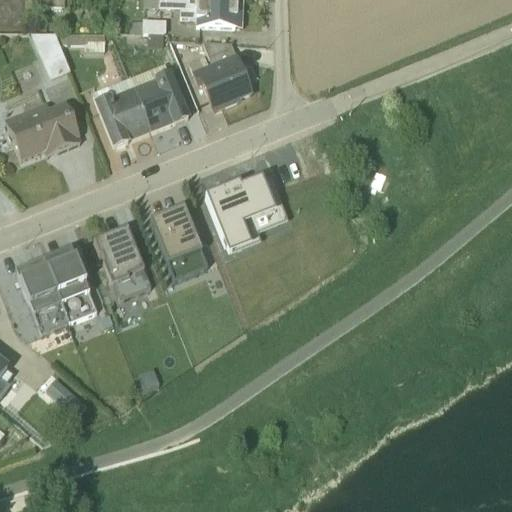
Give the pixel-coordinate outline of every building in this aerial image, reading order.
[(193,0),(194,8),(239,9),(239,0),(193,0)] [(194,8),(157,7),(156,23),(177,23),(177,31),(192,32),(192,39),(240,40),(240,10),(239,10),(239,9),(194,8)] [(162,33),(127,32),(126,44),(145,46),(161,46),(162,33)] [(100,46),(54,46),(56,55),(82,56),(82,63),(100,64),(100,46)] [(145,46),(145,58),(160,59),(160,46),(145,46)] [(52,47),(28,47),(48,93),(67,84),(52,47)] [(235,111),(248,105),(228,56),(206,55),(205,56),(209,65),(204,67),(204,66),(185,74),(195,99),(195,100),(199,98),(210,123),(235,113),(235,111)] [(162,76),(127,92),(148,144),(169,136),(170,137),(187,130),(168,83),(166,84),(162,76)] [(148,144),(126,90),(89,104),(92,114),(91,115),(110,161),(126,154),(126,153),(148,144)] [(43,116),(1,133),(18,174),(41,165),(43,170),(78,156),(76,151),(77,150),(62,115),(46,122),(43,116)] [(156,158),(188,148),(183,133),(152,144),(156,158)] [(254,248),(285,235),(264,185),(235,196),(236,198),(204,211),(203,209),(202,209),(225,268),(257,255),(254,248)] [(146,234),(171,294),(204,280),(180,220),(146,234)] [(111,297),(118,313),(148,300),(123,241),(90,254),(96,269),(99,268),(103,277),(100,278),(109,298),(111,297)] [(67,336),(93,325),(68,263),(67,262),(41,273),(40,273),(67,336)] [(40,273),(12,285),(39,348),(67,336),(40,273)] [(0,409),(9,398),(0,391),(0,387),(3,383),(0,380),(0,409)] [(52,392),(43,402),(71,426),(80,416),(52,392)] [(5,416),(0,421),(0,424),(16,438),(12,443),(18,448),(21,444),(40,460),(50,455),(5,416)]
